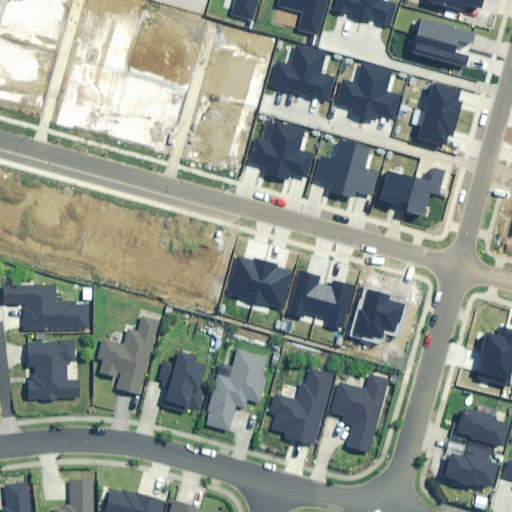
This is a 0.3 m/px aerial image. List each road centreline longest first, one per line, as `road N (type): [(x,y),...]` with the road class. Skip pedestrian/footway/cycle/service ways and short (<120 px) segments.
road 1 (residential): [(0,141),(459,266)]
road 2 (residential): [(272,482),(102,440),(0,448)]
road 3 (residential): [(459,266),(394,500)]
road 4 (residential): [(511,76),(459,266)]
road 5 (residential): [(394,500),(351,502),(272,482)]
